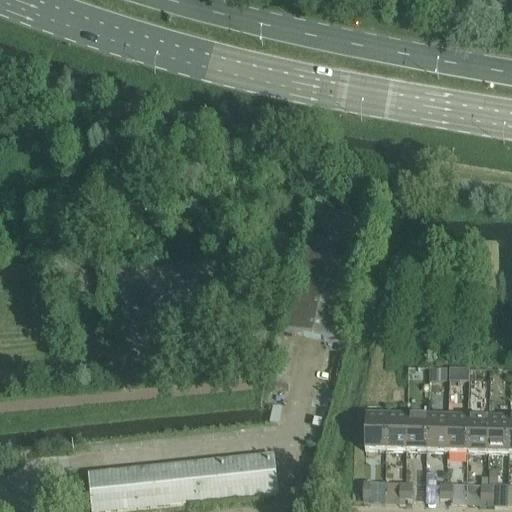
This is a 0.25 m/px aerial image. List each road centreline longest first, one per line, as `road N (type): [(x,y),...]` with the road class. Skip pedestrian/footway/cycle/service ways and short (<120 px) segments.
road 1 (primary): [(12,0),(300,89),(511,127)]
road 2 (primary): [(511,74),(145,0)]
